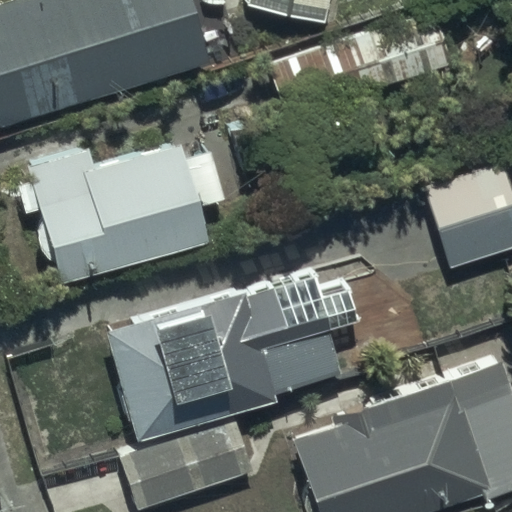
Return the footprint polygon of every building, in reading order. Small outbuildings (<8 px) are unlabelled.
[(176,0),(0,0),(0,113),(193,53),(176,0)] [(316,0),(252,0),(314,12),(316,0)] [(426,4),(261,59),(276,104),(225,121),(241,168),(457,96),(426,4)] [(79,139),(18,157),(22,170),(6,174),(16,205),(27,202),(49,274),(195,230),(166,133),(84,157),(79,139)] [(511,211),(493,153),(415,179),(441,259),(511,235),(511,211)] [(234,280),(94,322),(125,430),(265,390),(263,383),(332,364),(314,300),(274,312),(265,280),(237,288),(234,280)] [(350,410),(283,431),(309,511),(393,511),(472,483),(474,489),(511,477),(511,418),(493,356),(347,401),(350,410)] [(230,409),(112,448),(131,504),(248,465),(230,409)]
